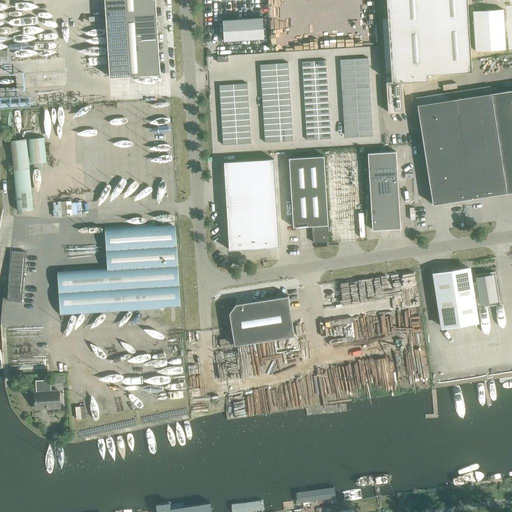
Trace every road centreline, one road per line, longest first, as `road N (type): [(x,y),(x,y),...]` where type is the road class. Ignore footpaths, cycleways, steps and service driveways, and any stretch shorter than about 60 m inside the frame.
road 1 (unclassified): [(200,285),(511,237)]
road 2 (unknown): [(196,207),(98,215),(51,237),(45,318),(62,349),(85,367)]
road 3 (unclassified): [(200,285),(183,0)]
road 4 (unknown): [(304,269),(307,338),(289,364),(238,389),(215,391),(204,383),(204,343)]
road 5 (unknown): [(188,79),(82,87),(64,71),(58,10)]
road 6 (unknown): [(376,123),(399,127),(434,249)]
road 7 (unknown): [(503,238),(507,311),(469,340)]
